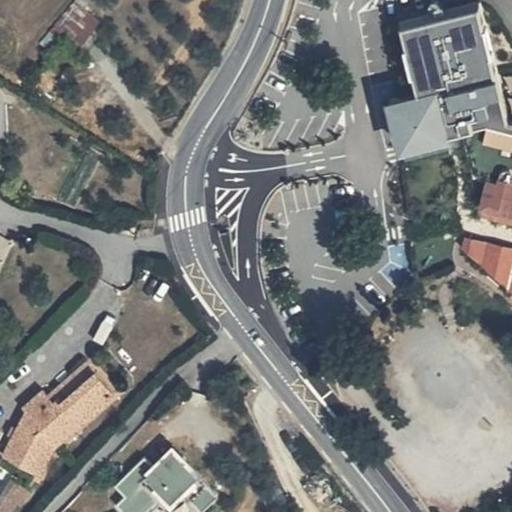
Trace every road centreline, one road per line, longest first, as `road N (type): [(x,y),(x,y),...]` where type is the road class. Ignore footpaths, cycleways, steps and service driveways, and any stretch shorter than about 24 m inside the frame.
road 1 (secondary): [(393,511),(223,304),(192,244)]
road 2 (secondary): [(192,244),(183,195),(191,156),(270,0)]
road 3 (residential): [(192,244),(123,241),(0,207)]
